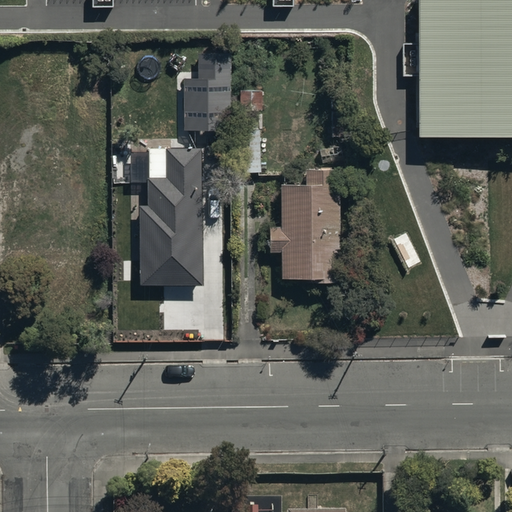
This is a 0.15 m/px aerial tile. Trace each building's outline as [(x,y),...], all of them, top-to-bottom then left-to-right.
[(511,0),(423,0),(424,135),(511,134),(511,0)] [(226,73),(183,73),(183,124),(226,124),(226,73)] [(353,78),(330,78),(330,103),(353,103),(353,78)] [(258,107),(241,107),(241,167),(260,167),(258,107)] [(352,107),(330,107),(330,130),(352,131),(352,107)] [(139,199),(139,278),(203,277),(202,139),(169,139),(169,168),(147,169),(147,199),(139,199)] [(3,177),(3,237),(89,237),(89,202),(99,202),(99,143),(41,143),(41,177),(3,177)] [(337,160),(303,160),(303,177),(279,177),(279,217),(269,217),(269,246),(281,246),(281,270),(337,270),(337,160)]
